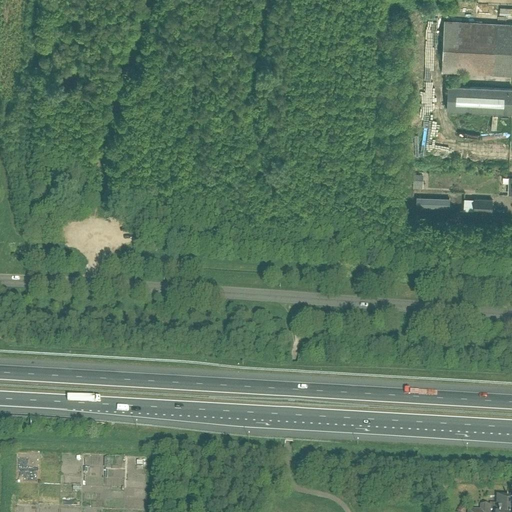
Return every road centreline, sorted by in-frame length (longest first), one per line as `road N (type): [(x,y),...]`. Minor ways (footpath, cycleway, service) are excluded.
road 1 (unclassified): [(511,316),(0,284)]
road 2 (motorway): [(511,401),(0,371)]
road 3 (motorway): [(0,399),(511,428)]
